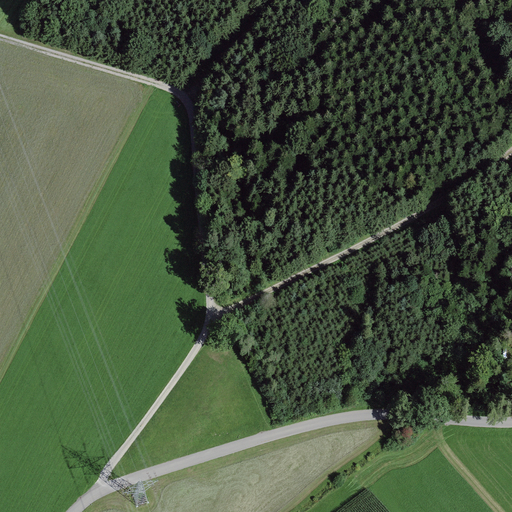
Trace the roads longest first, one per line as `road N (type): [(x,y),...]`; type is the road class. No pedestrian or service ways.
road 1 (track): [(87,498),(205,329),(190,117),(183,99),(153,85),(0,39)]
road 2 (unclassified): [(75,511),(112,486),(289,430),(375,413),(511,423)]
road 3 (track): [(208,311),(343,254),(469,180),(511,145)]
road 4 (track): [(183,99),(278,0)]
